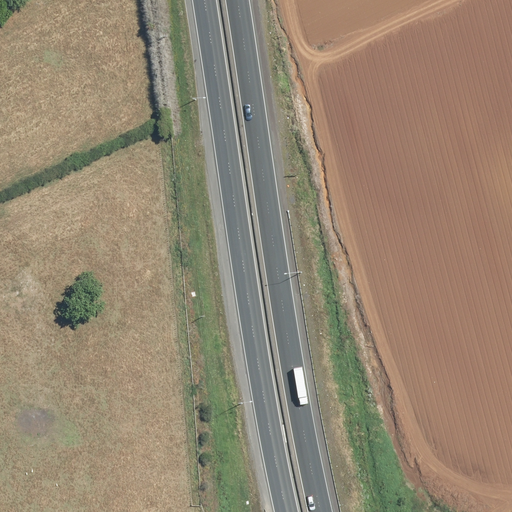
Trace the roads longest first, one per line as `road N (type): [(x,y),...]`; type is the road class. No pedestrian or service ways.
road 1 (motorway): [(234,0),(288,359),(320,511)]
road 2 (motorway): [(282,511),(251,358),(201,0)]
